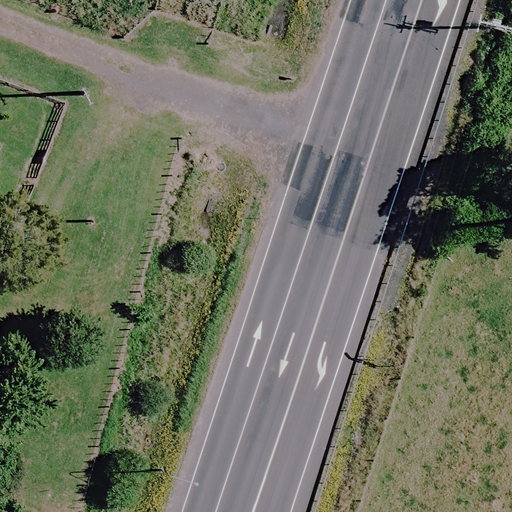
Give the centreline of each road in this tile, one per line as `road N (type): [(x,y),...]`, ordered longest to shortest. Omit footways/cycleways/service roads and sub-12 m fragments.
road 1 (primary): [(436,0),(267,511)]
road 2 (primary): [(384,0),(216,511)]
